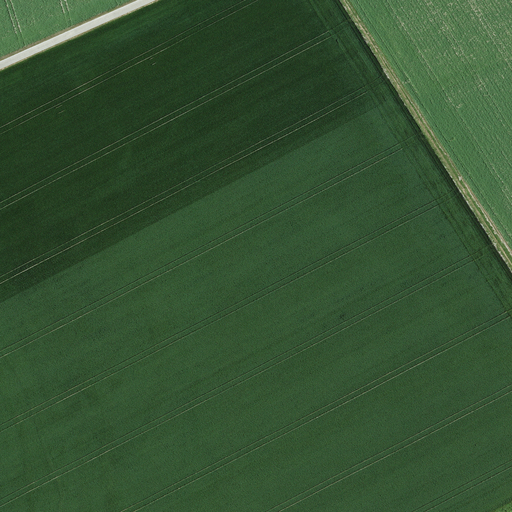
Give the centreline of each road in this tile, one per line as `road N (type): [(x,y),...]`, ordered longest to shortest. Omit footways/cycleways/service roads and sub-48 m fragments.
road 1 (track): [(344,0),(511,266)]
road 2 (track): [(147,0),(0,64)]
